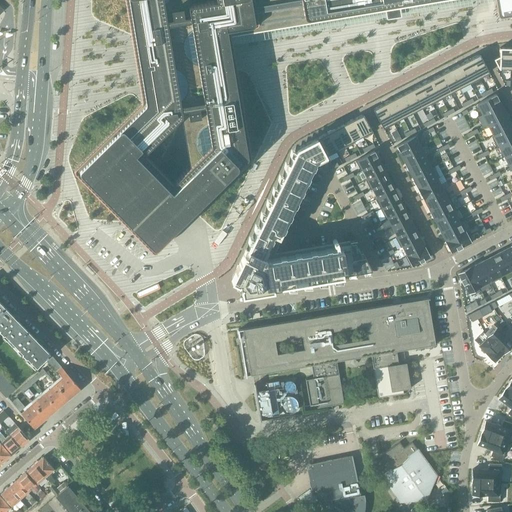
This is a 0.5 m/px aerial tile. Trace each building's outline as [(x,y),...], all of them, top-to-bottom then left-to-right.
[(171,237),(190,218),(250,160),(250,159),(251,159),(251,158),(251,157),(232,39),(231,36),(232,35),(243,33),(243,34),(244,33),(254,31),(254,32),(256,31),(259,31),(254,0),(124,0),(130,34),(131,35),(135,61),(142,101),(141,102),(141,103),(140,104),(75,168),(74,169),(74,170),(74,171),(74,172),(75,173),(83,181),(85,184),(110,209),(122,221),(123,222),(126,226),(130,229),(139,239),(151,251),(152,252),(153,252),(154,252),(155,252),(156,252),(157,251),(165,243),(171,237)] [(254,0),(259,31),(266,30),(267,29),(280,27),(282,27),(295,25),(296,25),(296,24),(314,21),(322,20),(336,18),(338,18),(338,17),(352,15),(354,15),(353,15),(368,12),(368,13),(369,13),(369,12),(384,10),(401,7),(415,5),(417,5),(417,4),(431,2),(432,2),(442,0),(254,0)] [(511,0),(495,0),(497,13),(498,15),(498,16),(499,16),(499,17),(500,17),(501,17),(502,17),(511,15),(511,0)] [(499,56),(494,59),(498,68),(499,69),(510,69),(511,48),(499,48),(499,56)] [(479,54),(469,59),(479,77),(489,72),(479,54)] [(469,59),(459,64),(469,82),(479,77),(469,59)] [(459,64),(450,69),(460,87),(469,82),(459,64)] [(450,69),(440,74),(450,92),(460,87),(450,69)] [(440,74),(431,79),(440,97),(441,100),(442,99),(441,97),(450,92),(440,74)] [(431,79),(421,84),(431,102),(432,104),(441,100),(440,97),(431,79)] [(421,84),(412,89),(421,107),(430,103),(431,105),(432,104),(431,102),(421,84)] [(412,89),(402,94),(412,112),(421,107),(412,89)] [(402,94),(392,99),(402,117),(412,112),(402,94)] [(496,94),(477,104),(482,114),(501,105),(496,94)] [(392,99),(383,104),(392,122),(393,122),(402,117),(392,99)] [(383,104),(373,109),(382,127),(384,130),(394,124),(393,122),(392,122),(383,104)] [(501,105),(482,114),(488,125),(507,115),(501,105)] [(363,114),(353,119),(363,138),(373,133),(363,114)] [(511,125),(507,115),(488,125),(493,135),(491,136),(491,137),(511,125)] [(353,119),(344,124),(354,143),(355,142),(354,140),(362,136),(363,138),(353,119)] [(344,124),(335,128),(345,147),(354,143),(344,124)] [(511,125),(491,137),(494,141),(497,147),(511,139),(511,125)] [(335,128),(326,133),(336,152),(337,152),(335,150),(344,145),(345,148),(345,147),(335,128)] [(326,133),(316,138),(325,155),(326,157),(327,157),(336,152),(326,133)] [(415,136),(396,145),(396,146),(397,147),(398,149),(402,156),(420,146),(421,147),(423,146),(417,135),(415,136)] [(235,271),(232,278),(237,280),(236,282),(237,283),(238,283),(240,286),(240,287),(241,289),(243,288),(244,293),(252,292),(266,290),(280,288),(280,286),(286,284),(294,283),(302,282),(310,281),(317,279),(325,278),(333,277),(341,275),(348,274),(356,273),(363,272),(370,270),(372,270),(356,240),(350,241),(349,241),(350,244),(341,245),(341,246),(338,247),(335,247),(330,248),(330,247),(325,248),(325,249),(315,250),(310,250),(310,251),(300,253),(300,252),(294,253),(295,254),(284,256),(284,255),(279,256),(269,258),(269,257),(265,258),(264,257),(268,249),(267,249),(270,242),(271,243),(273,238),(272,238),(273,235),(279,238),(283,231),(286,227),(285,226),(289,219),(292,214),(291,214),(295,206),(298,202),(297,201),(300,194),(301,194),(303,189),(306,181),(307,182),(309,177),(309,176),(312,169),(313,169),(315,164),(316,162),(317,161),(317,162),(326,157),(325,155),(316,138),(297,148),(296,150),(295,151),(292,157),(289,163),(286,169),(283,176),(280,181),(277,188),(275,194),(271,201),(269,206),(265,213),(263,219),(259,225),(257,231),(253,238),(251,244),(248,249),(246,248),(235,271)] [(511,139),(497,147),(497,148),(499,147),(505,157),(511,152),(511,139)] [(420,146),(402,156),(406,163),(407,166),(407,167),(426,157),(421,147),(420,146)] [(357,159),(355,160),(361,171),(363,170),(363,169),(379,161),(376,155),(375,152),(374,151),(357,159)] [(426,157),(407,167),(408,168),(409,170),(413,177),(431,168),(426,157)] [(379,161),(363,169),(363,170),(367,179),(384,170),(382,167),(379,161)] [(431,168),(413,177),(417,185),(418,187),(418,188),(437,178),(431,168)] [(367,179),(365,180),(371,190),(373,189),(372,189),(389,180),(386,174),(384,170),(367,179)] [(437,178),(418,188),(419,189),(420,191),(424,199),(443,189),(442,189),(437,178)] [(389,180),(372,189),(373,189),(377,198),(394,189),(394,188),(392,186),(389,180)] [(443,189),(424,199),(428,206),(429,208),(429,209),(450,199),(444,187),(442,189),(443,189)] [(394,189),(377,198),(382,207),(382,208),(399,199),(396,193),(395,191),(394,189)] [(382,207),(380,208),(385,219),(388,218),(387,217),(404,209),(404,208),(402,205),(399,199),(382,208),(382,207)] [(450,199),(429,209),(430,210),(431,213),(435,220),(454,210),(454,211),(456,210),(450,199)] [(404,209),(387,217),(388,218),(392,227),(409,218),(408,217),(407,215),(404,209)] [(454,210),(435,220),(439,227),(440,229),(440,231),(459,221),(454,211),(454,210)] [(409,218),(392,227),(397,236),(414,228),(411,222),(410,219),(409,218)] [(459,221),(440,231),(441,232),(442,234),(446,241),(465,232),(464,231),(459,221)] [(397,236),(395,237),(400,248),(403,247),(402,246),(419,237),(418,236),(417,234),(414,228),(397,236)] [(465,232),(446,241),(446,243),(448,245),(451,252),(457,249),(462,247),(470,242),(472,241),(467,230),(464,231),(465,232)] [(419,237),(402,246),(403,247),(407,255),(407,256),(424,247),(424,246),(424,247),(421,241),(420,239),(419,237)] [(511,246),(501,252),(510,270),(511,269),(511,247),(511,246)] [(407,255),(405,256),(410,267),(413,266),(420,262),(421,262),(424,260),(429,257),(424,247),(407,256),(407,255)] [(501,252),(490,257),(500,276),(510,270),(501,252)] [(490,257),(479,263),(489,281),(489,282),(490,284),(501,278),(500,276),(490,257)] [(469,268),(478,287),(489,282),(489,281),(479,263),(469,268)] [(469,268),(458,273),(468,292),(478,287),(469,268)] [(300,319),(238,330),(246,377),(247,377),(247,376),(311,365),(313,378),(305,379),(310,405),(318,404),(318,407),(317,407),(317,408),(344,403),(343,400),(336,361),(371,355),(377,395),(378,398),(405,393),(403,393),(403,389),(410,388),(406,363),(400,364),(398,351),(426,346),(433,345),(426,300),(427,300),(426,299),(421,300),(393,304),(311,318),(311,317),(300,319)] [(5,307),(0,311),(0,329),(0,330),(4,335),(5,334),(14,343),(27,330),(18,321),(19,319),(16,315),(14,317),(5,307)] [(479,309),(473,312),(477,319),(483,316),(479,309)] [(473,312),(468,315),(472,322),(477,319),(473,312)] [(494,325),(485,334),(488,336),(504,352),(511,343),(511,342),(497,327),(497,328),(494,325)] [(27,330),(14,343),(23,353),(22,354),(26,358),(27,357),(37,367),(46,358),(50,354),(40,344),(42,342),(38,338),(37,340),(27,330)] [(488,336),(479,345),(485,352),(494,361),(503,352),(504,352),(488,336)] [(46,358),(57,371),(61,367),(50,354),(46,358)] [(57,371),(61,376),(66,372),(61,367),(57,371)] [(80,389),(66,372),(61,376),(62,378),(55,384),(68,399),(79,389),(80,390),(80,389)] [(36,374),(27,383),(30,386),(39,378),(36,374)] [(0,385),(0,389),(2,392),(11,384),(7,379),(0,385)] [(11,384),(2,392),(7,397),(16,389),(11,384)] [(55,384),(44,393),(57,409),(68,399),(55,384)] [(255,390),(255,391),(259,416),(260,415),(272,414),(272,416),(279,415),(274,387),(267,388),(267,389),(257,391),(256,390),(255,390)] [(505,388),(498,398),(506,404),(505,404),(511,408),(507,413),(511,416),(511,393),(505,388)] [(44,393),(32,403),(45,418),(57,409),(44,393)] [(12,402),(20,411),(24,407),(17,398),(12,402)] [(45,418),(32,403),(21,413),(34,428),(35,428),(34,428),(45,418)] [(0,422),(4,428),(10,434),(21,447),(29,439),(18,427),(13,431),(0,414),(0,422)] [(485,420),(481,432),(508,442),(511,431),(511,423),(503,420),(501,426),(495,424),(485,420)] [(21,447),(10,434),(5,438),(0,432),(0,439),(12,454),(16,451),(17,451),(19,449),(20,448),(21,447)] [(481,433),(477,444),(486,447),(486,448),(492,450),(490,456),(502,460),(508,442),(481,432),(481,433)] [(0,459),(3,462),(4,462),(5,462),(7,460),(7,458),(11,455),(0,442),(0,459)] [(429,491),(428,489),(434,484),(435,484),(435,483),(433,481),(436,474),(433,470),(420,453),(419,452),(421,449),(417,450),(412,442),(404,448),(399,442),(379,456),(384,462),(375,468),(381,476),(380,479),(383,478),(396,497),(399,502),(407,501),(408,503),(409,503),(415,498),(416,498),(417,500),(425,499),(426,500),(426,499),(426,498),(429,491)] [(265,456),(270,462),(275,458),(273,448),(267,449),(267,450),(265,456)] [(46,476),(45,477),(51,484),(55,480),(49,474),(54,469),(43,456),(35,463),(46,476)] [(360,511),(361,509),(361,505),(361,504),(361,501),(361,499),(361,496),(358,481),(352,482),(347,456),(310,464),(316,491),(329,508),(327,510),(328,511),(360,511)] [(38,483),(45,477),(46,476),(35,463),(34,464),(33,464),(30,467),(26,471),(38,483)] [(472,469),(471,482),(500,483),(501,464),(489,463),(488,470),(472,469)] [(18,478),(17,479),(28,492),(36,484),(25,472),(22,475),(21,475),(18,477),(18,478)] [(10,485),(9,486),(20,499),(28,492),(17,479),(13,482),(12,482),(10,484),(10,485)] [(471,485),(471,491),(471,494),(487,495),(487,501),(500,502),(500,483),(471,482),(472,482),(472,485),(471,485)] [(91,511),(67,484),(56,494),(67,508),(65,510),(67,511),(91,511)] [(20,499),(9,486),(8,487),(7,487),(4,489),(4,490),(0,493),(11,506),(20,499)] [(440,490),(445,497),(449,494),(444,488),(440,490)] [(0,511),(4,511),(10,507),(0,495),(0,511)]
